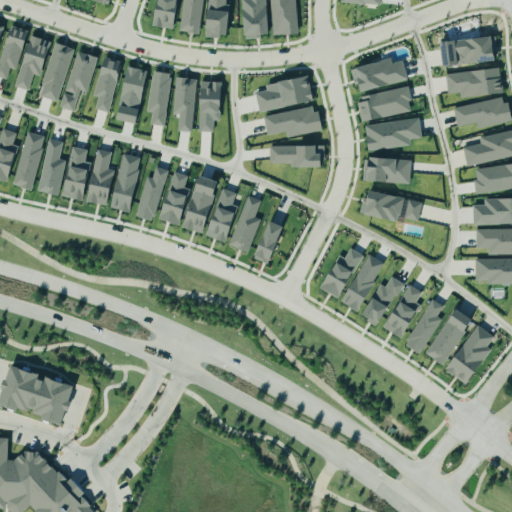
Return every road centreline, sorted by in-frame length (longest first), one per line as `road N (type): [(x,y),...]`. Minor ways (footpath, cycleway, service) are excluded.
road 1 (residential): [(511,457),(282,296),(149,245),(0,208)]
road 2 (residential): [(0,0),(157,52),(233,59),(335,45),(443,6),(511,1)]
road 3 (secondary): [(462,511),(290,392),(145,316),(0,267)]
road 4 (residential): [(282,296),(340,175),(320,0)]
road 5 (secondary): [(158,360),(272,419),(408,511)]
road 6 (residential): [(511,364),(396,501)]
road 7 (secondary): [(0,305),(158,360)]
road 8 (residential): [(433,511),(511,418)]
